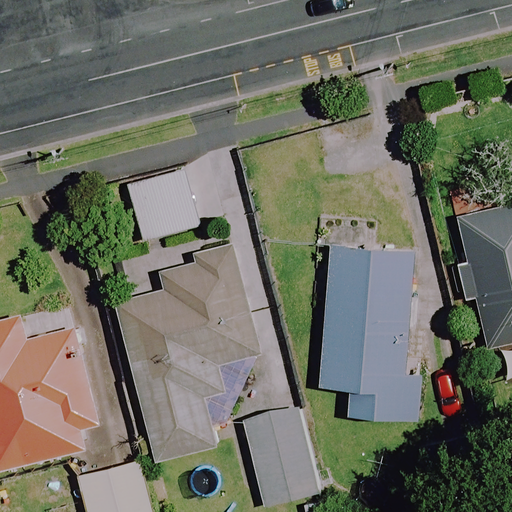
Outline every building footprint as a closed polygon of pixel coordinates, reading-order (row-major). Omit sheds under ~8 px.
[(200,229),(188,173),(132,185),(144,241),(200,229)] [(511,206),(462,218),(491,348),(511,343),(511,206)] [(410,251),(326,250),(325,388),(352,389),(352,418),(419,419),(420,377),(408,376),(410,251)] [(162,461),(222,444),(218,427),(230,424),(257,379),(251,358),(261,355),(238,271),(204,280),(199,264),(169,272),(174,291),(119,306),(162,461)] [(27,335),(22,316),(0,321),(0,472),(103,447),(72,324),(27,335)] [(323,493),(301,407),(244,422),(266,508),(323,493)] [(154,511),(139,461),(80,479),(89,511),(154,511)]
